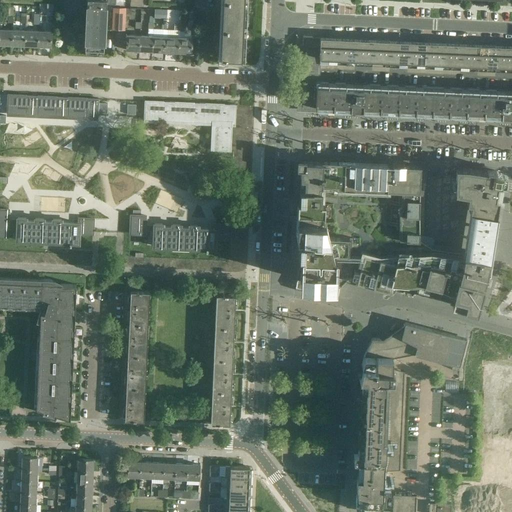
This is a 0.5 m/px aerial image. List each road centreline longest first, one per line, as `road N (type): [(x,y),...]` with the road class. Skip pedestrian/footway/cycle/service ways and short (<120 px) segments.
road 1 (residential): [(253,449),(269,133)]
road 2 (residential): [(271,81),(0,67)]
road 3 (residential): [(511,142),(269,133)]
road 4 (residential): [(280,23),(295,17),(511,27)]
road 5 (residential): [(91,438),(97,294)]
road 6 (tertiary): [(112,439),(253,449)]
